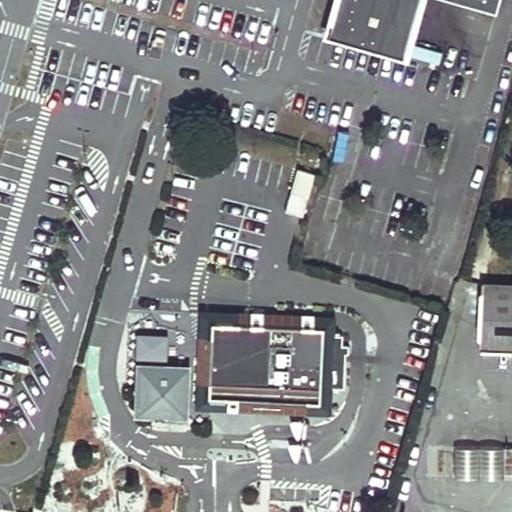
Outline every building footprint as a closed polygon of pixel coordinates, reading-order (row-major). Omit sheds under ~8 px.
[(457,0),(495,11),(497,0),(336,0),(326,36),(402,58),(418,0),(457,0)] [(302,215),(314,173),(297,168),(285,210),(302,215)] [(478,347),(511,349),(511,284),(482,283),(478,347)] [(200,389),(327,395),(327,386),(332,386),(332,390),(339,390),(339,386),(343,387),(345,352),(347,353),(350,350),(350,346),(348,344),(342,344),(342,334),(339,334),(339,331),(333,331),(332,333),(329,333),(329,327),(203,322),(202,335),(201,360),(200,389)] [(135,332),(134,357),(201,360),(202,335),(135,332)] [(186,367),(138,365),(137,413),(184,415),(186,367)] [(511,447),(452,447),(452,477),(511,477),(511,447)] [(141,484),(142,511),(177,511),(176,482),(141,484)]
